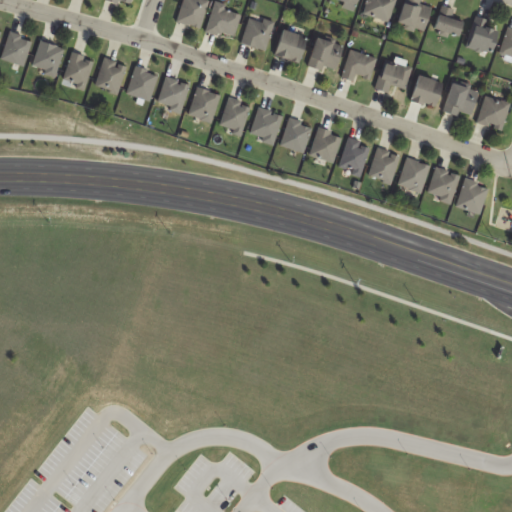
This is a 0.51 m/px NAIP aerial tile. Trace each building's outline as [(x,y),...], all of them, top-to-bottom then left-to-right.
[(105,0),(128,8),(130,0),(105,0)] [(199,30),(208,1),(203,0),(182,0),(175,22),(199,30)] [(355,9),(357,0),(328,0),(328,2),(355,9)] [(367,0),(363,14),(388,22),(395,0),(367,0)] [(403,0),(394,21),(420,33),(432,7),(415,0),(403,0)] [(205,31),(232,40),(241,13),(214,3),(205,31)] [(445,17),(446,16),(436,13),(430,32),(456,39),(461,21),(445,17)] [(240,43),(263,52),(274,23),(251,14),(240,43)] [(492,20),(469,21),(471,51),(495,49),(492,20)] [(511,61),(511,30),(507,29),(499,58),(511,61)] [(271,54),(297,63),(305,38),(279,30),(271,54)] [(32,40),(9,33),(0,59),(23,67),(32,40)] [(337,72),(341,43),(312,39),(308,67),(337,72)] [(30,68),(54,77),(64,50),(40,42),(30,68)] [(377,59),(350,50),(341,77),(354,82),(356,75),(370,80),(377,59)] [(62,82),(85,88),(93,59),(70,53),(62,82)] [(117,94),(126,66),(102,59),(93,87),(117,94)] [(388,94),(391,85),(404,89),(412,68),(385,59),(374,89),(388,94)] [(147,103),(158,77),(136,67),(124,93),(147,103)] [(434,107),(442,84),(416,75),(408,98),(434,107)] [(189,85),(165,78),(156,105),(180,113),(189,85)] [(477,91),(448,84),(442,110),(470,117),(477,91)] [(187,115),(210,124),(220,96),(196,88),(187,115)] [(511,104),(486,95),(477,123),(502,131),(511,104)] [(242,135),(251,105),(227,99),(219,129),(242,135)] [(342,136),(318,128),(309,155),(333,163),(342,136)] [(360,176),(371,146),(348,138),(338,168),(360,176)] [(369,177),(392,184),(400,156),(377,149),(369,177)] [(397,185),(420,194),(431,167),(408,158),(397,185)] [(461,178),(439,167),(426,194),(448,204),(461,178)] [(481,215),(489,186),(465,179),(456,208),(481,215)]
